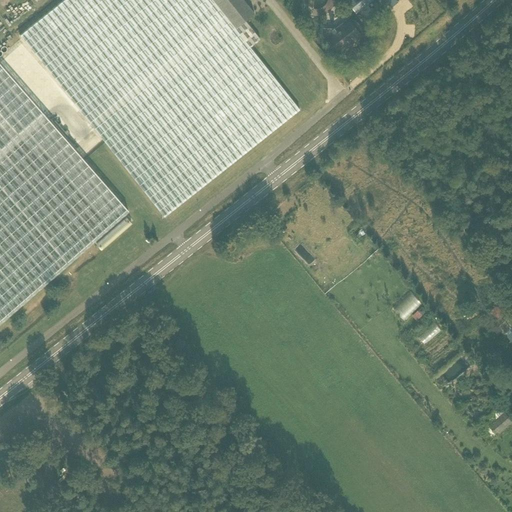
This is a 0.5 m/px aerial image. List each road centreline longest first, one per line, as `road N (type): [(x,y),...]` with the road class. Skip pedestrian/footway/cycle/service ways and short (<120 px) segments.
road 1 (secondary): [(277,177),(494,0)]
road 2 (secondary): [(0,398),(186,249)]
road 3 (unclassified): [(0,373),(174,234)]
